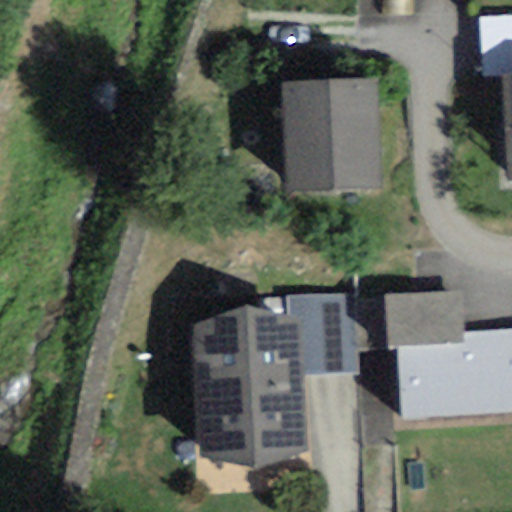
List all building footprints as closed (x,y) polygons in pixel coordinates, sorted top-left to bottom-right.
[(511,180),(511,76),(500,78),(507,181),(511,180)] [(379,192),(375,81),(282,84),(286,196),(379,192)] [(460,293),(384,297),(387,351),(397,350),(401,419),(511,413),(511,329),(462,332),(460,293)] [(285,296),(286,316),(299,319),(303,375),(358,372),(354,295),(285,296)] [(245,307),(189,326),(196,456),(253,469),(308,452),(303,375),(299,319),(286,316),(245,307)]
